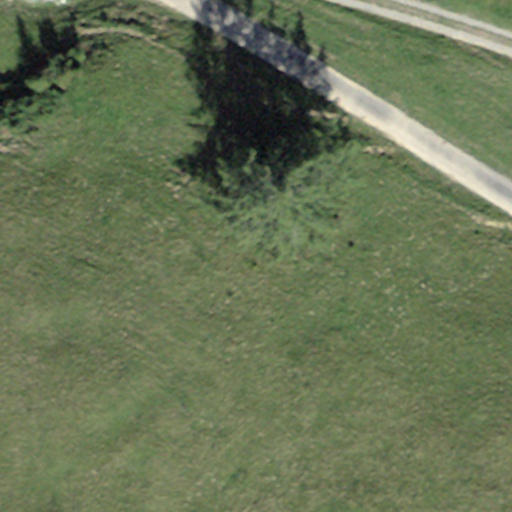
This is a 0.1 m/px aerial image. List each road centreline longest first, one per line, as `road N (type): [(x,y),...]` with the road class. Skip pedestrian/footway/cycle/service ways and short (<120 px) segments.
road 1 (track): [(511,192),(157,0)]
road 2 (track): [(511,49),(329,0)]
